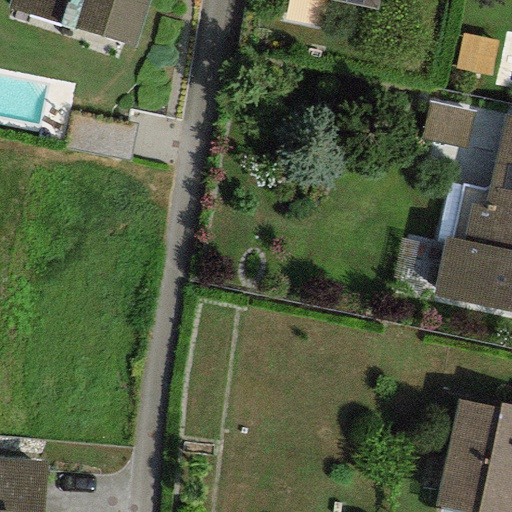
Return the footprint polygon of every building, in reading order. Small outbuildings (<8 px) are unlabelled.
[(8,0),(5,9),(133,50),(148,0),(8,0)] [(333,0),(375,9),(377,0),(333,0)] [(511,118),(502,116),(485,192),(462,187),(450,240),(445,238),(432,298),(511,314),(511,118)] [(497,409),(456,401),(434,506),(462,511),(511,511),(511,407),(498,404),(497,409)] [(40,511),(44,461),(0,457),(0,511),(40,511)]
